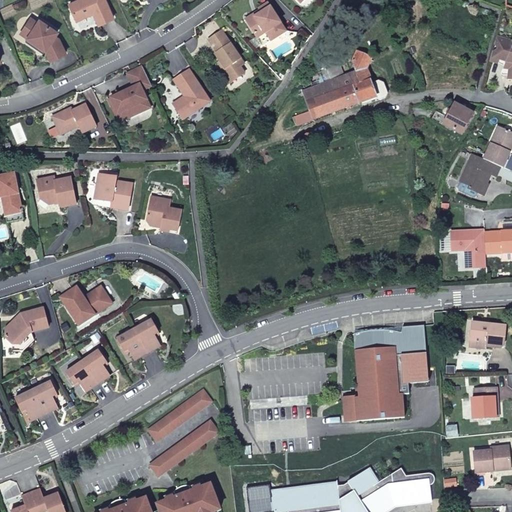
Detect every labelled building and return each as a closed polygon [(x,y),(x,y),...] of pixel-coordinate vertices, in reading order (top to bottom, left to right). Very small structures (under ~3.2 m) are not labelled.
[(113,19),(104,0),(81,0),(69,5),(77,21),(94,14),(99,25),(113,19)] [(245,20),(263,47),(286,32),(268,4),(258,9),(261,13),(254,17),(251,16),(245,20)] [(24,42),(37,50),(39,46),(45,51),(50,61),(65,54),(58,39),(55,36),(57,32),(39,20),(37,23),(30,19),(20,34),(27,38),(24,42)] [(240,58),(222,30),(208,39),(216,52),(214,53),(224,68),(220,70),(228,83),(244,73),(236,60),(240,58)] [(511,42),(498,39),(492,60),(492,62),(505,65),(503,73),(511,73),(511,42)] [(341,78),(336,65),(328,68),(326,63),(319,66),(326,84),(304,92),(311,112),(293,118),(296,127),(375,98),(380,100),(385,99),(387,94),(383,84),(378,82),(372,84),(367,69),(372,58),(357,51),(353,61),(357,72),(341,78)] [(151,87),(142,68),(127,75),(134,90),(129,93),(128,91),(108,100),(112,108),(118,105),(120,110),(117,112),(122,122),(140,114),(139,112),(150,107),(143,91),(151,87)] [(183,121),(210,103),(188,71),(173,82),(184,98),(173,106),(183,121)] [(448,117),(436,111),(432,119),(462,136),(474,114),(455,104),(453,108),(449,110),(447,113),(448,117)] [(85,106),(83,107),(72,112),(68,114),(67,111),(52,118),(61,137),(79,128),(82,135),(96,129),(85,106)] [(502,166),(504,167),(511,152),(509,150),(511,143),(511,132),(499,127),(484,158),(502,166)] [(484,158),(473,153),(458,187),(459,190),(473,197),(477,196),(478,193),(484,195),(489,184),(485,182),(486,178),(489,180),(492,173),(498,176),(502,166),(484,158)] [(0,176),(0,198),(2,198),(7,223),(24,220),(15,174),(0,176)] [(133,184),(117,181),(117,177),(99,174),(95,199),(113,203),(112,208),(129,211),(133,184)] [(41,199),(46,202),(54,201),(54,204),(60,203),(60,207),(62,208),(76,205),(71,177),(55,181),(54,176),(37,180),(41,199)] [(182,210),(170,208),(171,199),(151,196),(147,219),(151,225),(158,226),(158,224),(162,224),(161,230),(178,233),(182,210)] [(485,233),(485,231),(452,232),(453,252),(467,251),(470,251),(471,268),(487,268),(486,255),(485,233)] [(511,231),(490,233),(492,254),(503,254),(511,253),(511,231)] [(511,260),(511,253),(503,254),(503,261),(511,260)] [(77,288),(61,298),(80,326),(108,307),(109,299),(101,287),(91,294),(90,299),(86,301),(77,288)] [(21,346),(34,332),(50,327),(44,307),(22,314),(6,330),(6,339),(14,346),(21,346)] [(153,319),(135,329),(149,353),(162,346),(156,335),(160,332),(153,319)] [(471,324),(469,344),(485,346),(485,347),(499,349),(503,346),(505,327),(471,324)] [(343,397),(345,423),(405,418),(403,395),(410,395),(409,384),(429,383),(425,326),(404,328),(402,333),(377,330),(355,334),(359,398),(356,398),(356,396),(343,397)] [(149,353),(135,329),(118,339),(125,352),(130,349),(136,360),(149,353)] [(99,350),(83,361),(98,384),(110,376),(103,365),(108,363),(99,350)] [(98,384),(83,361),(66,372),(74,385),(79,382),(86,392),(98,384)] [(454,363),(446,363),(447,377),(454,377),(454,363)] [(51,381),(33,390),(45,415),(58,408),(53,397),(58,395),(51,381)] [(496,388),(478,389),(479,398),(474,398),(471,398),(472,419),(495,418),(494,398),(497,398),(496,388)] [(45,415),(33,390),(15,398),(21,412),(26,410),(31,421),(45,415)] [(205,391),(150,431),(159,443),(214,403),(205,391)] [(212,423),(152,467),(160,478),(220,434),(212,423)] [(493,468),(510,466),(508,446),(490,447),(490,450),(473,452),(475,472),(493,471),(493,468)] [(343,486),(288,491),(290,508),(286,508),(285,501),(271,502),(272,511),(340,511),(362,509),(364,511),(382,511),(394,505),(430,500),(428,487),(434,483),(433,476),(427,474),(405,477),(400,469),(375,484),(366,470),(347,483),(352,492),(348,494),(343,486)] [(347,483),(343,486),(348,494),(352,492),(347,483)] [(218,511),(222,511),(213,484),(194,491),(192,487),(184,488),(178,492),(178,498),(159,505),(161,511),(159,511),(153,511),(148,499),(129,506),(127,502),(119,502),(112,508),(113,511),(218,511)] [(40,490),(32,493),(39,511),(46,511),(48,511),(66,511),(59,494),(44,499),(40,490)] [(290,508),(288,491),(270,493),(271,502),(285,501),(286,508),(290,508)] [(39,511),(32,493),(22,497),(26,507),(12,511),(11,511),(39,511)]
